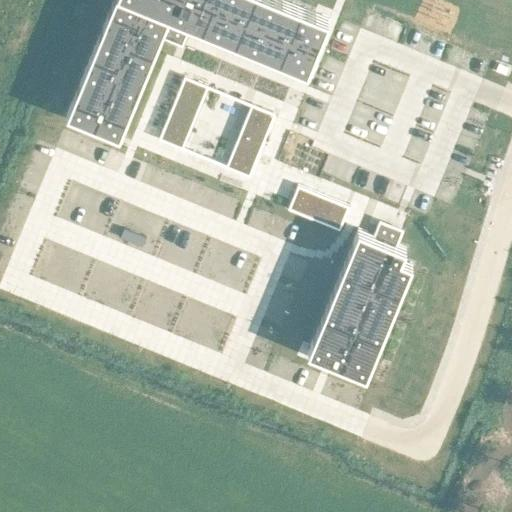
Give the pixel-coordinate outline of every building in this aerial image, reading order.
[(293,0),(110,0),(65,113),(119,135),(169,13),(303,68),(315,39),(319,40),(329,15),(293,0)] [(173,142),(182,146),(184,147),(210,84),(199,80),(191,77),(184,74),(158,136),(166,139),(173,142)] [(250,100),(224,164),(249,174),(275,111),(250,100)] [(297,182),(290,199),(287,206),(339,227),(348,203),(297,182)] [(357,225),(305,351),(365,375),(412,261),(400,256),(405,245),(397,241),(402,230),(374,219),(370,230),(357,225)]
